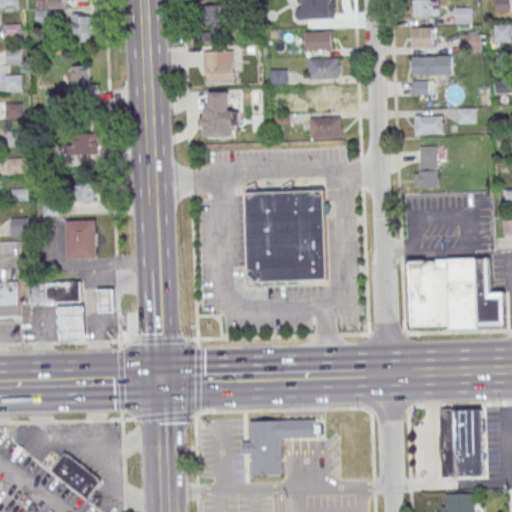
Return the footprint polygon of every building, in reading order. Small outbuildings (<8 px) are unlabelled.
[(2,0),(19,0),(19,9),(2,10),(2,0)] [(61,8),(61,0),(35,0),(36,8),(61,8)] [(292,0),(293,9),(330,9),(330,0),(292,0)] [(413,0),(413,16),(439,16),(438,0),(413,0)] [(496,0),(511,0),(511,11),(497,12),(496,0)] [(203,23),(211,23),(211,31),(203,31),(203,41),(222,41),(222,6),(203,6),(203,23)] [(456,24),(472,24),(472,8),(456,8),(456,24)] [(331,25),(331,11),(311,11),(311,25),(331,25)] [(36,22),(49,22),(49,12),(36,12),(36,22)] [(93,15),(72,15),(72,34),(81,34),(81,42),(93,42),(93,15)] [(4,37),(20,37),(20,24),(4,24),(4,37)] [(494,26),(511,25),(511,41),(495,41),(494,26)] [(434,47),(434,27),(412,27),(412,47),(434,47)] [(305,32),(305,50),(333,50),(333,32),(305,32)] [(463,50),(484,50),(484,34),(463,34),(463,50)] [(6,64),(20,64),(20,49),(6,49),(6,64)] [(234,51),(204,51),(204,83),(234,83),(234,51)] [(453,56),(413,56),(413,75),(453,75),(453,56)] [(310,78),(339,78),(339,58),(310,58),(310,78)] [(89,66),(71,66),(71,91),(89,91),(89,66)] [(286,70),(272,70),(272,83),(286,83),(286,70)] [(6,75),(22,74),(23,91),(6,91),(6,75)] [(428,82),(414,82),(414,93),(428,93),(428,82)] [(314,104),(342,104),(342,87),(314,87),(314,104)] [(238,127),(239,111),(228,111),(229,92),(205,92),(204,137),(232,137),(232,127),(238,127)] [(6,103),(23,103),(24,119),(7,119),(6,103)] [(476,123),(476,109),(460,108),(460,123),(476,123)] [(415,116),(415,134),(444,134),(444,116),(415,116)] [(311,117),(311,138),(342,138),(342,117),(311,117)] [(8,130),(24,130),(25,146),(8,146),(8,130)] [(67,145),(68,158),(99,157),(98,133),(75,134),(75,145),(67,145)] [(39,146),(56,146),(57,162),(40,162),(39,146)] [(417,189),(438,189),(438,146),(418,146),(417,189)] [(9,159),(26,158),(26,174),(9,175),(9,159)] [(96,184),(77,184),(77,202),(96,202),(96,184)] [(12,190),(13,200),(28,200),(28,189),(12,190)] [(247,192),(250,271),(258,281),(329,278),(326,213),(330,213),(330,202),(325,202),(325,189),(247,192)] [(44,200),(60,199),(61,215),(44,216),(44,200)] [(11,218),(28,218),(29,234),(12,234),(11,218)] [(503,235),(511,235),(511,219),(503,219),(503,235)] [(97,259),(97,220),(66,220),(66,259),(97,259)] [(409,260),(410,329),(507,327),(507,291),(492,292),(491,258),(409,260)] [(0,281),(19,281),(21,321),(0,321),(0,281)] [(27,303),(27,283),(78,281),(78,301),(27,303)] [(94,289),(112,289),(113,313),(95,313),(94,289)] [(56,306),(82,305),(84,339),(57,340),(56,306)] [(441,478),(484,477),(483,409),(440,409),(441,478)] [(251,420),(315,418),(315,435),(281,436),(282,472),(252,473),(252,452),(248,452),(248,441),(251,441),(251,420)] [(63,453),(99,480),(85,497),(50,470),(63,453)] [(437,511),(436,511),(475,511),(475,493),(444,494),(444,511),(437,511)]
